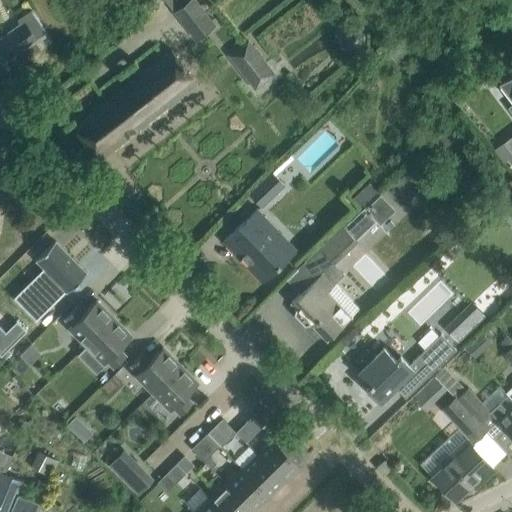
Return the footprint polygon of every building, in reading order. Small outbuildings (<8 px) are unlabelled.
[(216,24),(197,0),(188,0),(174,12),(196,40),(216,24)] [(24,24),(0,41),(0,54),(4,61),(46,32),(31,11),(21,19),(24,24)] [(273,67),(251,38),(229,54),(252,85),(273,67)] [(74,127),(99,159),(197,82),(172,49),(74,127)] [(511,78),(499,85),(511,102),(511,136),(504,142),(511,152),(511,78)] [(272,171),(249,193),(263,207),(286,185),(272,171)] [(384,224),(399,210),(383,192),(367,206),(384,224)] [(317,246),(303,260),(303,261),(317,275),(318,275),(328,265),(332,262),(343,251),(355,240),(353,238),(373,219),(359,205),(340,224),(328,236),(317,246)] [(262,280),(276,267),(295,249),(256,209),(224,241),(262,280)] [(48,272),(18,302),(36,321),(66,290),(67,291),(86,272),(55,240),(36,259),(44,267),(48,272)] [(305,288),(291,302),(296,307),(294,314),(304,325),(312,324),(327,339),(341,325),(351,316),(351,315),(359,308),(335,283),(340,278),(328,265),(318,275),(315,278),(305,288)] [(113,318),(96,301),(79,317),(72,310),(76,307),(77,307),(76,306),(64,318),(71,325),(69,327),(87,345),(113,318)] [(471,302),(458,315),(471,329),(485,316),(471,302)] [(115,353),(131,336),(113,318),(87,345),(104,363),(107,361),(114,368),(126,356),(125,355),(124,356),(125,356),(121,360),(115,353)] [(0,334),(0,354),(1,356),(27,330),(17,320),(1,336),(0,334)] [(441,333),(409,365),(401,356),(396,360),(384,347),(374,357),(366,349),(352,363),(359,371),(358,372),(370,385),(366,389),(380,403),(414,370),(424,380),(457,349),(441,333)] [(180,365),(162,347),(145,364),(139,357),(142,354),(143,354),(144,353),(143,353),(130,365),(137,372),(135,374),(153,392),(180,365)] [(511,435),(511,407),(509,411),(492,393),(481,402),(467,387),(466,389),(447,369),(453,364),(451,361),(435,376),(448,389),(455,397),(456,398),(458,397),(487,428),(497,419),(511,435)] [(181,400),(198,383),(180,365),(153,392),(171,410),(173,408),(180,415),(192,402),(191,402),(191,403),(188,407),(181,400)] [(435,376),(426,384),(439,397),(448,389),(435,376)] [(473,441),(487,428),(458,397),(456,398),(455,397),(443,409),(473,441)] [(76,416),(67,425),(73,432),(82,422),(76,416)] [(246,442),(255,433),(246,424),(237,433),(246,442)] [(215,426),(207,433),(221,447),(228,439),(215,426)] [(273,438),(258,453),(284,480),(300,465),(273,438)] [(481,481),(494,469),(466,439),(443,461),(446,464),(433,477),(454,500),(478,477),(481,481)] [(59,461),(34,448),(27,460),(29,461),(27,464),(51,476),(59,461)] [(258,453),(243,468),(269,495),(284,480),(258,453)] [(0,458),(0,467),(18,472),(21,460),(1,455),(0,458)] [(177,463),(185,472),(193,465),(184,456),(177,463)] [(216,463),(211,457),(205,462),(211,468),(216,463)] [(383,475),(385,473),(391,468),(384,460),(376,467),(383,475)] [(134,461),(119,475),(130,486),(144,472),(134,461)] [(268,496),(269,495),(243,468),(241,467),(226,483),(252,510),(267,495),(268,496)] [(0,470),(0,511),(10,511),(18,494),(24,481),(0,470)] [(162,478),(158,482),(167,490),(175,482),(167,473),(162,478)] [(210,498),(211,500),(222,511),(249,511),(252,510),(226,483),(210,498)] [(18,494),(10,511),(38,511),(42,504),(18,494)] [(222,511),(211,500),(198,511),(222,511)]
